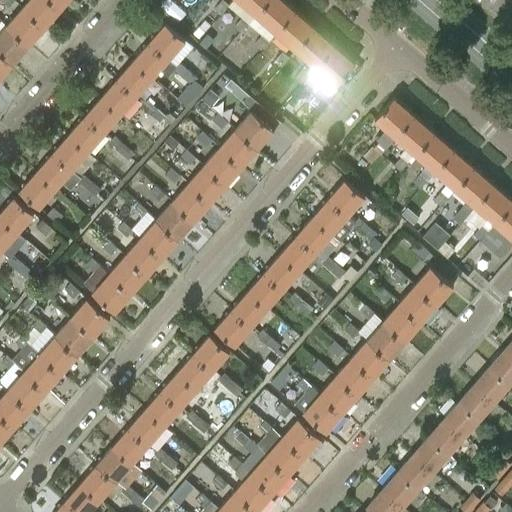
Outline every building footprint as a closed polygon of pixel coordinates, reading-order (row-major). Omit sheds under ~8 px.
[(51,0),(28,0),(23,7),(45,27),(61,9),(51,0)] [(51,0),(61,9),(68,0),(51,0)] [(221,0),(212,11),(218,16),(227,7),(228,5),(233,0),(221,0)] [(233,0),(228,5),(241,17),(234,25),(241,32),(249,23),(248,23),(256,14),(268,0),(233,0)] [(268,0),(256,14),(248,23),(249,23),(261,35),(254,43),(260,49),(269,40),(276,31),(295,9),(284,0),(268,0)] [(30,45),(45,27),(23,7),(7,25),(30,45)] [(295,9),(276,31),(296,48),(315,27),(295,9)] [(165,22),(149,41),(168,58),(185,39),(165,22)] [(0,50),(14,63),(30,45),(7,25),(0,32),(0,50)] [(205,30),(199,25),(194,31),(199,37),(205,30)] [(315,27),(296,48),(316,66),(335,44),(315,27)] [(149,41),(133,60),(152,77),(159,69),(167,76),(173,69),(176,65),(168,58),(149,41)] [(335,44),(316,66),(337,84),(355,62),(335,44)] [(0,78),(14,63),(0,50),(0,78)] [(282,51),(274,60),(281,67),(289,57),(282,51)] [(133,60),(117,78),(136,95),(152,77),(133,60)] [(176,65),(173,69),(182,76),(188,69),(179,61),(176,65)] [(293,78),(300,84),(301,83),(302,83),(309,74),(303,68),(293,78)] [(188,69),(182,76),(192,84),(195,80),(198,77),(188,69)] [(117,78),(101,96),(120,113),(136,95),(117,78)] [(231,78),(224,86),(233,93),(252,109),(251,110),(235,128),(257,148),(273,129),(271,127),(278,119),(240,86),(231,78)] [(204,87),(195,80),(192,84),(189,82),(177,97),(187,106),(204,87)] [(323,86),(314,95),(321,102),(330,92),(323,86)] [(210,90),(203,98),(212,106),(219,98),(210,90)] [(393,95),(375,117),(386,127),(377,138),(380,140),(387,146),(396,135),(395,135),(414,113),(393,95)] [(101,96),(84,115),(104,132),(120,113),(101,96)] [(150,113),(156,106),(147,98),(141,105),(150,113)] [(165,114),(156,106),(150,113),(159,120),(157,122),(165,129),(166,128),(167,129),(171,123),(164,117),(165,114)] [(211,119),(221,128),(228,120),(217,112),(211,119)] [(414,113),(395,135),(396,135),(415,152),(434,131),(414,113)] [(84,115),(68,133),(88,150),(104,132),(84,115)] [(235,128),(219,146),(242,166),(257,148),(235,128)] [(196,137),(205,146),(211,138),(202,130),(196,137)] [(434,131),(415,152),(428,163),(420,172),(421,173),(422,172),(429,178),(436,170),(435,169),(454,148),(434,131)] [(68,133),(52,152),(72,168),(88,150),(68,133)] [(108,142),(117,150),(124,142),(114,134),(108,142)] [(170,135),(164,141),(173,149),(179,143),(170,135)] [(387,147),(380,140),(374,146),(372,145),(363,155),(371,163),(387,147)] [(117,150),(126,158),(128,159),(135,152),(124,142),(117,150)] [(219,146),(204,164),(226,184),(242,166),(219,146)] [(179,155),(190,164),(196,157),(185,148),(179,155)] [(454,148),(435,169),(436,170),(455,187),(473,165),(454,148)] [(52,152),(36,170),(56,187),(62,180),(71,188),(78,180),(81,176),(80,175),(72,168),(52,152)] [(160,156),(155,152),(148,160),(174,182),(180,175),(160,156)] [(409,160),(402,154),(393,164),(401,171),(409,160)] [(204,164),(188,182),(210,202),(226,184),(204,164)] [(468,198),(452,216),(460,223),(475,205),(475,204),(493,183),(473,165),(455,187),(468,198)] [(36,170),(20,189),(39,206),(56,187),(36,170)] [(81,176),(78,180),(86,188),(92,180),(82,172),(80,175),(81,176)] [(421,173),(413,182),(420,188),(429,178),(422,172),(421,173)] [(345,179),(328,198),(348,214),(364,196),(345,179)] [(92,180),(86,188),(94,195),(97,193),(102,188),(92,180)] [(188,182),(172,200),(195,219),(210,202),(188,182)] [(511,199),(493,183),(475,204),(475,205),(488,216),(482,224),(489,230),(495,222),(494,222),(511,201),(511,199)] [(154,184),(147,191),(158,200),(165,193),(154,184)] [(449,195),(442,189),(433,199),(440,205),(449,195)] [(14,195),(0,211),(0,217),(17,232),(18,231),(33,213),(14,195)] [(328,198),(312,216),(332,233),(348,214),(328,198)] [(172,200),(157,218),(179,237),(195,219),(172,200)] [(511,201),(494,222),(495,222),(511,236),(511,201)] [(138,202),(132,209),(142,218),(148,211),(138,202)] [(47,213),(57,221),(63,215),(53,206),(47,213)] [(420,217),(407,206),(401,213),(414,224),(420,217)] [(312,216),(296,234),(316,251),(315,251),(324,258),(327,255),(335,246),(340,240),(332,233),(312,216)] [(0,217),(0,249),(1,250),(1,249),(9,256),(12,253),(13,254),(26,238),(18,231),(17,232),(0,217)] [(362,232),(368,225),(359,217),(353,224),(362,232)] [(157,218),(141,236),(163,255),(179,237),(157,218)] [(46,235),(52,227),(42,219),(36,226),(46,235)] [(123,220),(116,227),(127,236),(133,229),(133,228),(123,220)] [(423,235),(439,248),(451,233),(436,220),(423,235)] [(482,224),(473,234),(480,240),(489,230),(482,224)] [(368,225),(362,232),(371,240),(375,237),(378,233),(368,225)] [(127,236),(117,247),(125,253),(148,273),(163,255),(141,236),(133,229),(127,236)] [(296,234),(280,252),(300,269),(315,251),(316,251),(296,234)] [(371,240),(368,244),(376,251),(382,244),(375,237),(371,240)] [(111,254),(117,247),(107,238),(101,245),(111,254)] [(445,241),(439,248),(449,256),(455,249),(445,241)] [(502,241),(493,251),(501,258),(502,256),(509,247),(502,241)] [(413,249),(423,258),(430,250),(420,242),(413,249)] [(280,252),(264,271),(283,288),(300,269),(280,252)] [(9,256),(6,260),(15,268),(21,261),(13,254),(12,253),(9,256)] [(125,253),(110,271),(110,272),(132,291),(148,273),(125,253)] [(324,259),(321,262),(330,270),(336,263),(327,255),(324,258),(324,259)] [(91,256),(85,264),(94,271),(91,274),(101,282),(93,290),(116,309),(132,291),(110,272),(110,271),(91,256)] [(21,261),(15,268),(21,273),(25,276),(31,269),(21,261)] [(336,263),(330,270),(339,278),(343,274),(345,271),(336,263)] [(345,271),(343,274),(349,279),(350,280),(358,271),(350,265),(345,271)] [(415,284),(437,303),(454,285),(431,265),(415,284)] [(391,275),(393,277),(401,283),(407,277),(397,268),(391,275)] [(264,271),(248,289),(267,306),(283,288),(264,271)] [(63,288),(73,297),(80,290),(69,281),(63,288)] [(422,321),(437,303),(415,284),(399,302),(422,321)] [(391,295),(381,286),(375,293),(385,301),(391,295)] [(248,289),(232,307),(251,324),(267,306),(248,289)] [(295,292),(289,299),(298,306),(304,299),(295,292)] [(29,295),(20,305),(27,311),(36,301),(29,295)] [(88,296),(71,315),(94,334),(110,316),(88,296)] [(304,299),(298,306),(307,315),(313,308),(311,307),(312,307),(304,299)] [(406,339),(422,321),(399,302),(383,320),(406,339)] [(375,313),(366,304),(360,311),(369,319),(375,313)] [(232,307),(216,326),(235,343),(251,324),(232,307)] [(71,315),(56,333),(78,352),(94,334),(71,315)] [(41,333),(47,326),(38,317),(31,324),(41,333)] [(390,357),(406,339),(383,320),(368,338),(390,357)] [(343,328),(353,337),(358,332),(359,330),(349,322),(343,328)] [(265,343),(271,336),(262,328),(256,335),(265,343)] [(56,333),(40,351),(62,371),(78,352),(56,333)] [(210,333),(193,352),(213,369),(229,350),(210,333)] [(22,335),(15,343),(24,351),(26,352),(32,345),(29,341),(22,335)] [(271,336),(265,343),(275,352),(281,345),(271,336)] [(390,357),(368,338),(352,356),(374,375),(390,357)] [(333,340),(328,347),(338,355),(343,349),(333,340)] [(24,351),(15,361),(16,363),(24,369),(46,389),(62,371),(40,351),(32,345),(26,352),(24,351)] [(511,354),(504,347),(488,364),(508,381),(511,376),(511,354)] [(193,352),(177,370),(197,387),(213,369),(193,352)] [(6,353),(0,361),(10,370),(16,363),(15,361),(6,353)] [(374,375),(352,356),(336,374),(358,393),(374,375)] [(321,372),(326,366),(318,358),(312,365),(321,372)] [(488,364),(473,382),(493,399),(508,381),(488,364)] [(24,369),(8,387),(30,407),(46,389),(24,369)] [(177,370),(161,388),(180,406),(197,387),(177,370)] [(227,387),(233,380),(224,372),(218,379),(227,387)] [(358,393),(336,374),(320,392),(343,411),(358,393)] [(312,384),(302,376),(296,383),(306,392),(312,384)] [(243,388),(233,380),(227,387),(237,395),(243,388)] [(473,382),(458,399),(477,416),(493,399),(473,382)] [(8,387),(0,396),(0,412),(15,425),(30,407),(8,387)] [(161,388),(145,407),(164,424),(180,406),(161,388)] [(343,411),(320,392),(304,410),(326,430),(343,411)] [(458,399),(443,417),(462,434),(477,416),(458,399)] [(290,410),(281,401),(275,408),(285,417),(290,410)] [(145,407),(129,425),(148,442),(164,424),(145,407)] [(194,424),(201,417),(191,409),(185,416),(194,424)] [(0,412),(0,441),(15,425),(0,412)] [(210,425),(201,417),(194,424),(204,432),(210,425)] [(299,417),(282,435),(305,455),(321,436),(299,417)] [(443,417),(428,434),(447,451),(462,434),(443,417)] [(265,420),(259,426),(269,435),(275,428),(265,420)] [(129,425),(112,443),(132,461),(148,442),(129,425)] [(259,446),(267,453),(289,473),(305,455),(282,435),(275,428),(269,435),(259,446)] [(428,434),(412,451),(432,468),(447,451),(428,434)] [(249,438),(242,444),(253,453),(256,449),(259,446),(249,438)] [(112,443),(96,462),(116,479),(124,486),(127,482),(129,484),(133,479),(142,469),(132,461),(112,443)] [(153,453),(163,462),(169,454),(159,445),(156,449),(153,453)] [(412,451),(397,469),(417,486),(424,478),(432,485),(440,476),(432,468),(412,451)] [(267,453),(251,471),(273,491),(289,473),(267,453)] [(178,462),(169,454),(163,462),(171,469),(178,462)] [(227,463),(236,470),(242,464),(233,456),(227,463)] [(503,456),(496,464),(504,471),(511,463),(503,456)] [(96,462),(80,480),(100,497),(116,479),(96,462)] [(496,464),(490,471),(498,478),(504,471),(496,464)] [(397,469),(382,486),(401,503),(417,486),(397,469)] [(251,471),(235,489),(257,509),(273,491),(251,471)] [(511,482),(511,477),(507,473),(494,487),(502,494),(511,482)] [(228,482),(218,474),(212,480),(221,489),(228,482)] [(80,480),(64,499),(79,511),(86,511),(100,497),(80,480)] [(124,486),(121,490),(130,498),(136,491),(129,484),(127,482),(124,486)] [(165,492),(156,483),(147,492),(157,501),(165,492)] [(382,486),(366,504),(375,511),(393,511),(401,503),(382,486)] [(235,489),(219,507),(224,511),(254,511),(257,509),(235,489)] [(136,491),(130,498),(140,506),(146,499),(136,491)] [(474,505),(480,498),(472,491),(466,499),(474,505)] [(202,493),(196,499),(204,506),(205,508),(211,501),(202,493)] [(482,501),(476,509),(479,511),(486,511),(491,507),(491,508),(498,501),(490,494),(484,501),(482,501)] [(79,511),(64,499),(52,511),(79,511)] [(466,511),(468,511),(474,505),(466,499),(460,506),(466,511)] [(204,506),(198,511),(224,511),(219,507),(219,508),(211,501),(205,508),(204,506)]
